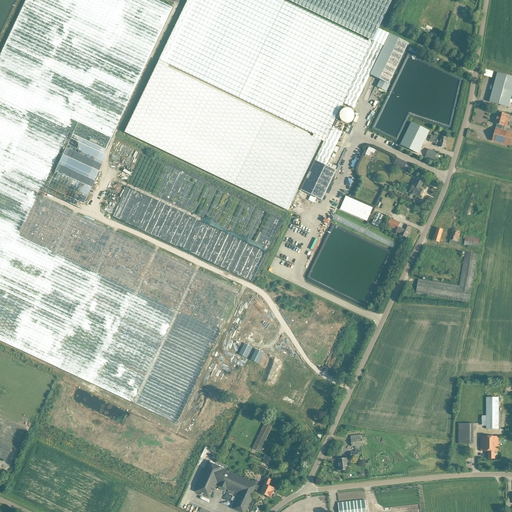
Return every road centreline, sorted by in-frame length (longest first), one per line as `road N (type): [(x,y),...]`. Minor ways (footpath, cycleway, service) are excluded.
road 1 (unclassified): [(305,490),(449,173),(488,0)]
road 2 (unknown): [(349,388),(315,369),(264,291),(102,216),(95,198),(109,166)]
road 3 (unknown): [(382,318),(302,272),(362,133)]
road 4 (unclassified): [(305,490),(511,475)]
